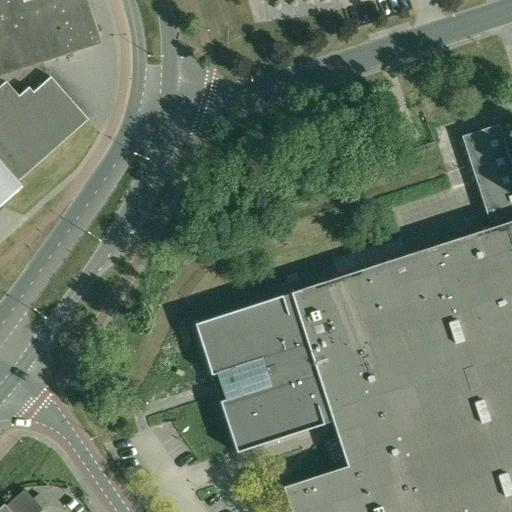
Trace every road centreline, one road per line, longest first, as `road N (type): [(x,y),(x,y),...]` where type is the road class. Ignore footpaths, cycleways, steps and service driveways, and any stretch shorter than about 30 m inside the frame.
road 1 (unclassified): [(169,97),(254,93),(511,11)]
road 2 (tertiary): [(15,375),(115,227),(157,143),(169,97)]
road 3 (tertiary): [(140,94),(109,170),(0,325)]
road 4 (unclassified): [(123,511),(74,440),(15,375)]
